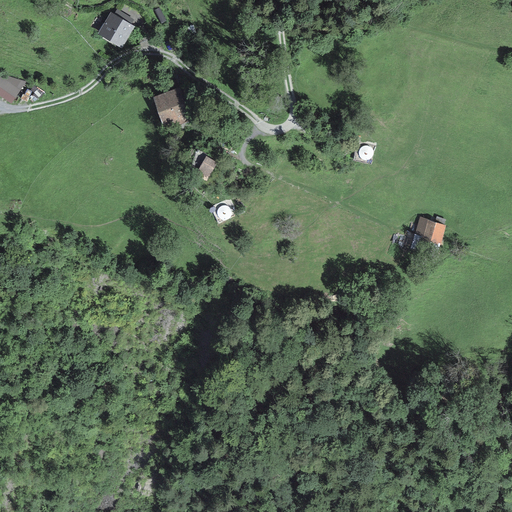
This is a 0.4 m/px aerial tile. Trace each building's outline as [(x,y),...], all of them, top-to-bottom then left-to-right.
[(131,30),(112,18),(102,34),(121,46),(131,30)] [(0,79),(0,91),(14,101),(20,92),(0,79)] [(189,117),(179,90),(155,99),(166,126),(189,117)] [(330,132),(321,126),(313,140),(322,146),(330,132)] [(197,173),(206,178),(215,163),(205,158),(197,173)] [(445,225),(421,217),(414,239),(438,247),(445,225)]
